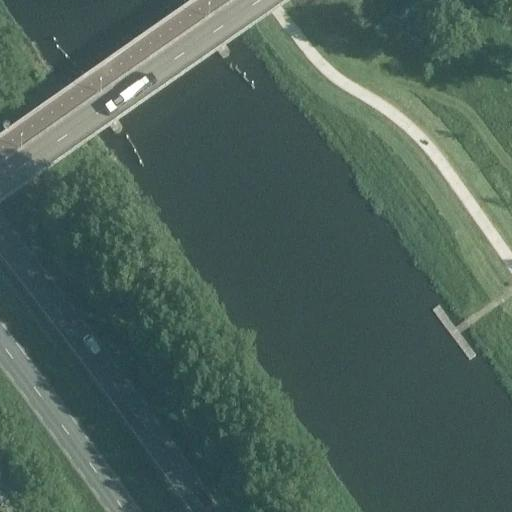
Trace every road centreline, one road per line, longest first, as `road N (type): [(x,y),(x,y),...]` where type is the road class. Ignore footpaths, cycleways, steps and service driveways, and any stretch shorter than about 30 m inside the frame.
road 1 (trunk): [(205,511),(0,240)]
road 2 (trunk): [(0,342),(123,511)]
